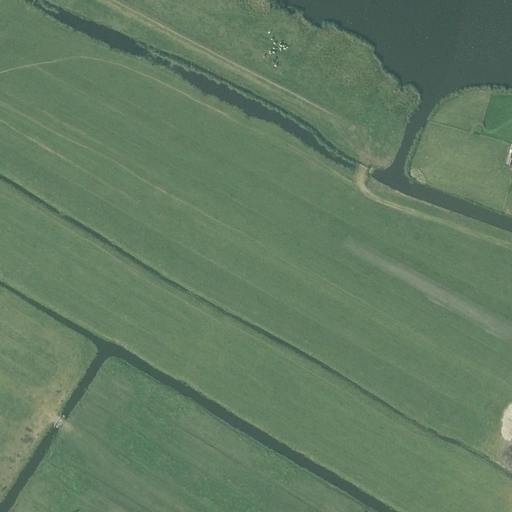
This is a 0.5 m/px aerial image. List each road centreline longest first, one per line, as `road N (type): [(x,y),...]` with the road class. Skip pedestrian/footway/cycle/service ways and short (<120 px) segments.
road 1 (track): [(367,195),(4,0)]
road 2 (track): [(211,54),(362,137),(367,195),(511,250)]
